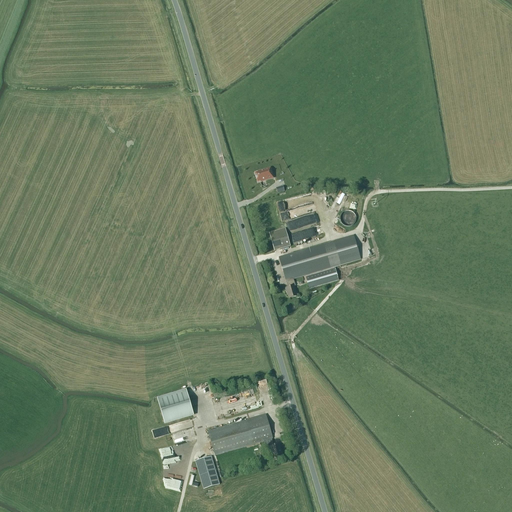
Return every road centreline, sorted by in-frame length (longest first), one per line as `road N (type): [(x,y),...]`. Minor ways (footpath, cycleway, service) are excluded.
road 1 (tertiary): [(324,511),(173,0)]
road 2 (track): [(355,231),(367,198),(378,191),(511,188)]
